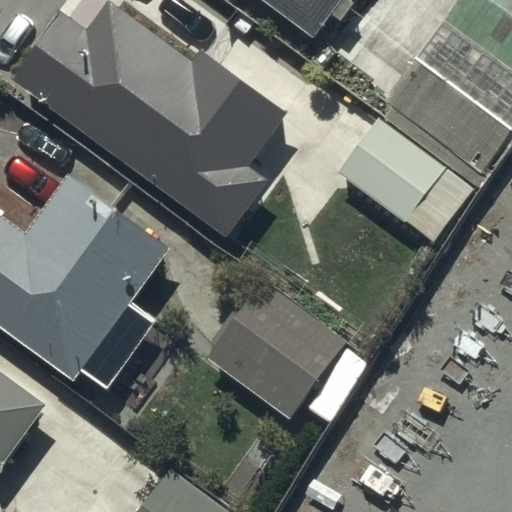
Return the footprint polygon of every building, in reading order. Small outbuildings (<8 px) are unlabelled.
[(60,1),(8,72),(226,233),(270,173),(250,159),(290,105),(203,41),(195,52),(123,0),(101,0),(87,20),(60,1)] [(262,0),(311,37),(340,0),(262,0)] [(511,0),(464,0),(380,114),(478,188),(511,143),(511,0)] [(478,188),(380,114),(338,169),(435,244),(478,188)] [(0,212),(0,322),(72,374),(100,335),(110,343),(126,322),(119,317),(170,246),(68,172),(26,231),(0,212)] [(269,283),(211,360),(294,421),(352,344),(269,283)] [(0,469),(48,404),(0,368),(0,469)] [(230,511),(167,464),(131,511),(230,511)]
